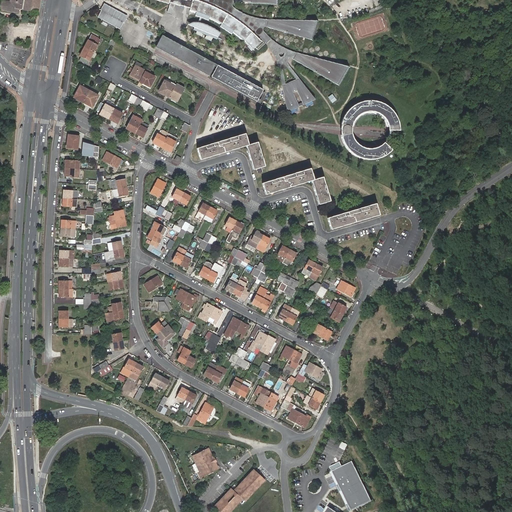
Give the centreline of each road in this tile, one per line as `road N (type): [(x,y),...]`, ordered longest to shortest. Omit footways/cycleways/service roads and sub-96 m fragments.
road 1 (residential): [(134,260),(137,322),(152,350),(290,437)]
road 2 (residential): [(62,110),(48,252),(48,362)]
road 3 (secondary): [(32,91),(15,311)]
road 4 (residential): [(330,357),(151,261),(134,260)]
road 5 (motorway): [(33,501),(57,445),(101,428),(130,439),(148,461),(145,511)]
road 6 (tertiary): [(183,175),(371,277)]
road 7 (unclassified): [(371,277),(408,282),(455,208),(511,169)]
road 8 (residential): [(183,175),(196,122),(108,75),(113,65)]
road 9 (secondary): [(32,234),(32,91)]
road 10 (secondary): [(26,373),(32,234)]
road 11 (secondary): [(32,234),(47,101)]
road 12 (track): [(406,511),(335,400)]
road 13 (motorway): [(15,311),(10,408),(0,434)]
road 14 (secondary): [(15,311),(19,432)]
